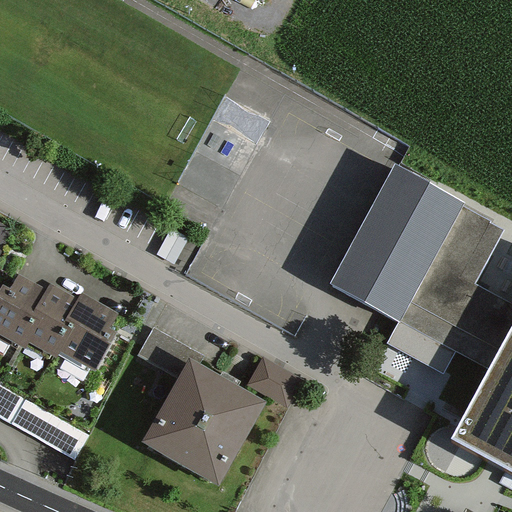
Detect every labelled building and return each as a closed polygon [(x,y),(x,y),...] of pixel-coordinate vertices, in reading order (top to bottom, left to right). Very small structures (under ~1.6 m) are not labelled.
[(502,234),(395,177),(336,287),(493,370),(451,449),(511,480),(511,306),(475,286),(502,234)] [(0,334),(24,349),(29,341),(41,322),(35,319),(47,298),(18,281),(9,295),(5,293),(0,301),(0,334)] [(51,292),(47,298),(35,319),(41,322),(29,341),(57,358),(62,349),(72,333),(66,330),(79,309),(51,292)] [(83,302),(79,309),(66,330),(72,333),(62,349),(94,368),(112,337),(105,333),(113,319),(83,302)] [(195,354),(157,332),(143,355),(181,378),(195,354)] [(305,387),(268,367),(256,389),(292,409),(305,387)] [(260,409),(193,371),(150,446),(218,484),(260,409)] [(90,435),(0,384),(0,418),(76,461),(90,435)]
